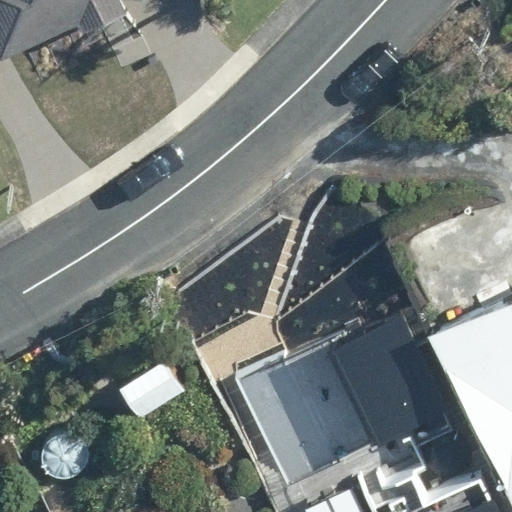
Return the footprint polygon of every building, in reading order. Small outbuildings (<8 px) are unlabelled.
[(0,0),(0,24),(11,51),(138,0),(0,0)] [(340,319),(388,424),(451,396),(403,291),(340,319)] [(511,292),(443,323),(511,473),(511,292)] [(123,382),(145,415),(194,381),(171,349),(123,382)] [(415,511),(511,511),(511,509),(496,475),(415,511)]
